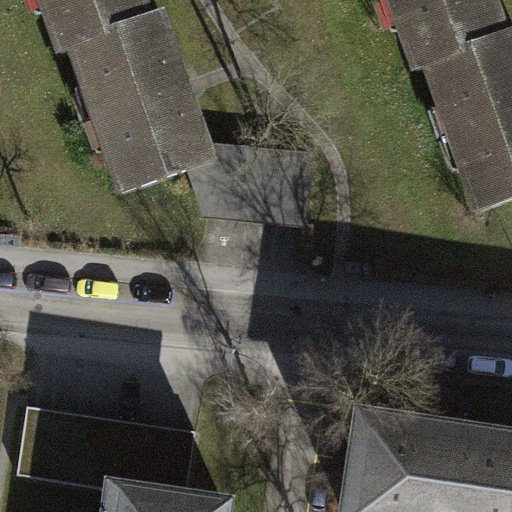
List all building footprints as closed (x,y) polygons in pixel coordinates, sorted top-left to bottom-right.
[(44,0),(63,52),(70,50),(121,194),(193,169),(214,162),(162,14),(150,18),(143,0),(44,0)] [(494,0),(392,0),(419,73),(431,69),(480,208),(511,197),(511,34),(507,36),(494,0)] [(306,218),(309,152),(209,146),(214,162),(193,169),(208,212),(306,218)] [(186,435),(21,410),(9,475),(114,490),(180,498),(186,435)] [(511,511),(511,440),(367,420),(353,511),(511,511)] [(215,511),(217,502),(180,498),(114,490),(110,511),(215,511)]
